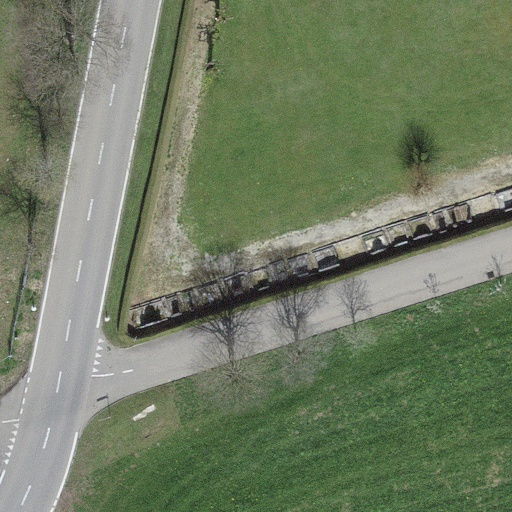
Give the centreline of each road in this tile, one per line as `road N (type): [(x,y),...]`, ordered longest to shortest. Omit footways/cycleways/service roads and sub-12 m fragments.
road 1 (residential): [(54,405),(131,370),(511,248)]
road 2 (secondary): [(54,405),(131,0)]
